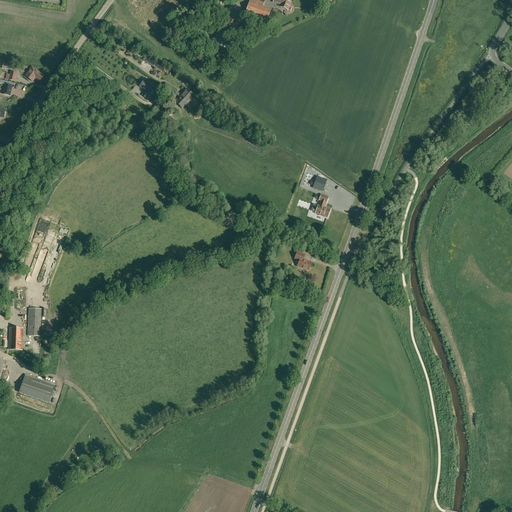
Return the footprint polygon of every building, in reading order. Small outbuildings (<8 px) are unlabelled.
[(250,0),(245,15),(266,23),(271,9),(263,6),(265,0),(250,0)] [(274,0),(273,2),(280,5),(279,7),(287,10),(288,6),(289,6),(291,0),(274,0)] [(225,15),(210,43),(226,52),(241,24),(225,15)] [(35,70),(32,68),(25,76),(32,82),(35,78),(40,82),(42,80),(43,79),(44,78),(43,77),(44,76),(35,70)] [(11,73),(10,75),(6,74),(5,80),(15,82),(17,74),(11,73)] [(155,88),(144,80),(139,87),(145,91),(142,95),(147,99),(155,88)] [(10,96),(12,87),(4,85),(2,94),(10,96)] [(181,95),(180,97),(187,103),(188,102),(190,100),(191,101),(195,97),(194,96),(193,95),(194,95),(192,93),(192,94),(187,89),(181,95)] [(180,97),(175,102),(182,109),(187,103),(180,97)] [(163,113),(161,117),(169,122),(171,118),(163,113)] [(318,177),(313,189),(322,192),(327,180),(318,177)] [(328,197),(321,194),(318,201),(320,201),(319,205),(318,205),(314,214),(327,218),(330,209),(324,207),(326,204),(328,197)] [(308,271),(311,263),(303,260),(305,255),(297,252),(294,260),(299,261),(297,267),(308,271)] [(46,317),(46,310),(29,309),(28,336),(40,337),(41,316),(46,317)] [(10,329),(9,350),(22,350),(23,329),(10,329)] [(21,388),(51,398),(55,385),(26,375),(21,388)]
